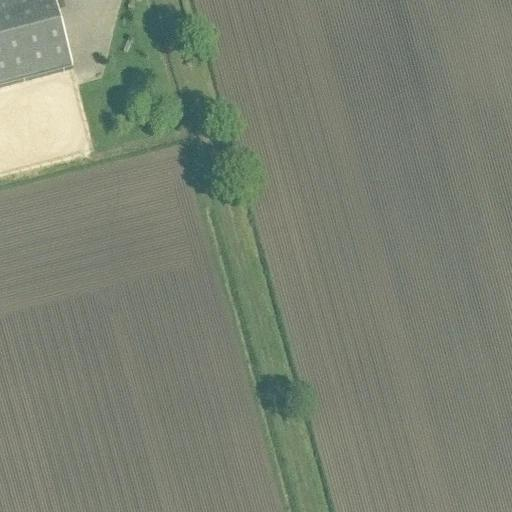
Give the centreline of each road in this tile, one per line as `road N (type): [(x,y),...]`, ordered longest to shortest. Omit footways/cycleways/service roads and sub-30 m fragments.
road 1 (track): [(204,134),(307,511)]
road 2 (unclassified): [(168,0),(204,134)]
